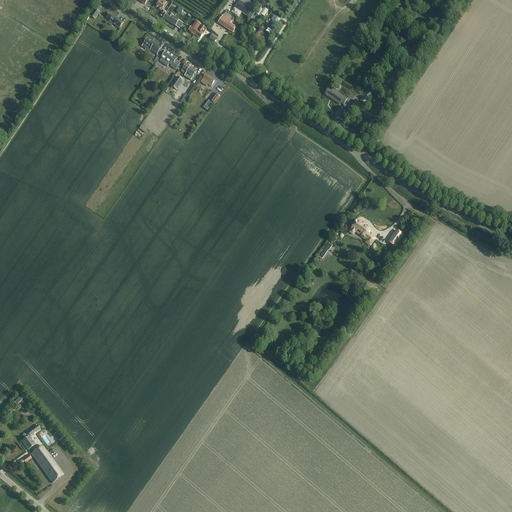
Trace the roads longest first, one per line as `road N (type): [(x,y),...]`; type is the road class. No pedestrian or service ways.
road 1 (unclassified): [(511,239),(424,197),(229,69)]
road 2 (residential): [(229,69),(123,0)]
road 3 (residential): [(205,69),(107,0)]
